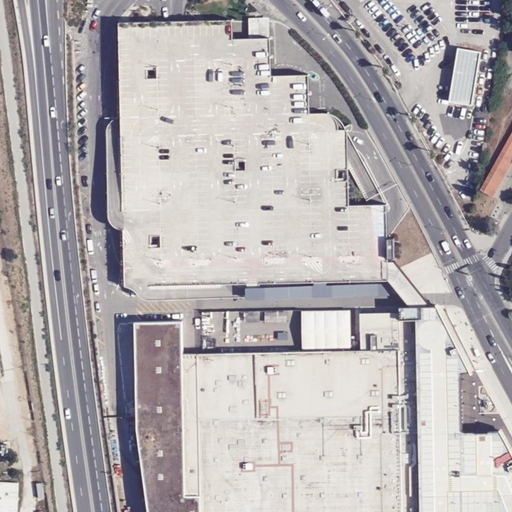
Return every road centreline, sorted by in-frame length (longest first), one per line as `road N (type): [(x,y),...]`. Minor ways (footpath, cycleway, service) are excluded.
road 1 (secondary): [(103,511),(50,54)]
road 2 (secondary): [(21,0),(61,338)]
road 3 (secondary): [(33,0),(61,338)]
road 4 (tertiary): [(280,0),(367,101),(459,280)]
road 5 (tertiary): [(478,271),(381,95),(307,0)]
road 6 (secondary): [(61,338),(84,511)]
road 7 (unknown): [(511,32),(469,43),(428,84),(409,89)]
